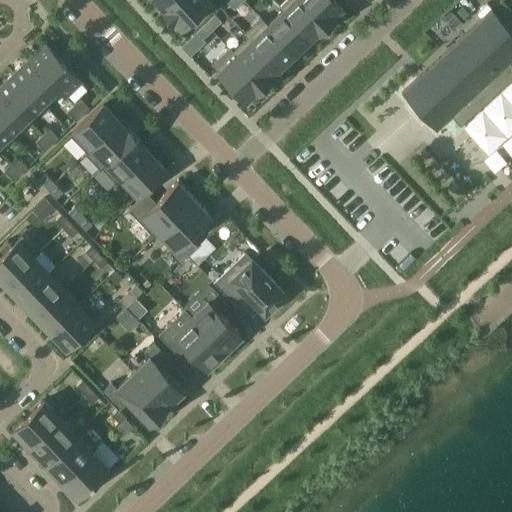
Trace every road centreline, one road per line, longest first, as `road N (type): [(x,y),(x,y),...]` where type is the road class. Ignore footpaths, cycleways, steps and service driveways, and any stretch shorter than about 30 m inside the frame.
road 1 (residential): [(235,166),(337,273),(346,302),(335,326),(141,511)]
road 2 (residential): [(235,166),(408,0)]
road 3 (residential): [(78,0),(235,166)]
road 4 (residential): [(0,415),(51,364),(0,312)]
